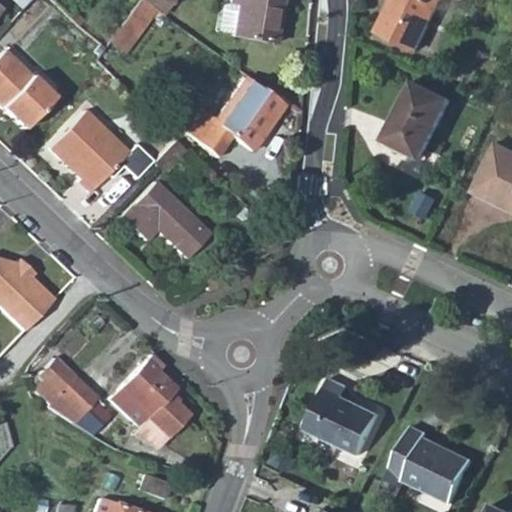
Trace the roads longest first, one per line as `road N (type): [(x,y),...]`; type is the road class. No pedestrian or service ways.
road 1 (residential): [(0,176),(141,309),(185,337),(241,356)]
road 2 (residential): [(336,0),(333,81),(312,185),(311,224),(329,264)]
road 3 (residential): [(329,264),(391,310),(511,365)]
road 4 (residential): [(511,310),(369,250),(329,264)]
road 5 (residential): [(218,511),(250,427),(241,356)]
road 6 (residential): [(241,356),(329,264)]
